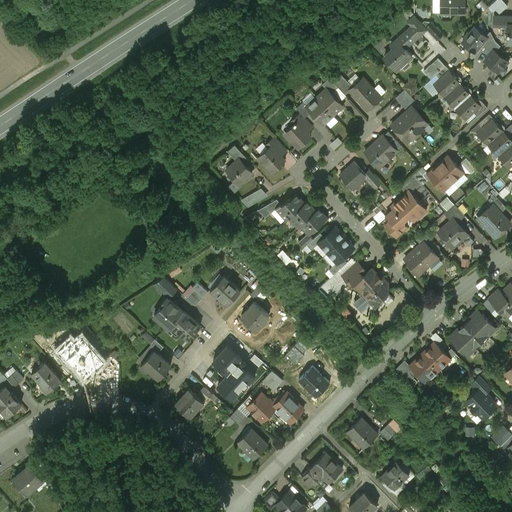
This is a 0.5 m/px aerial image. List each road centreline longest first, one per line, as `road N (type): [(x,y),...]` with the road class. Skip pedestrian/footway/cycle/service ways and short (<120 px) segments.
road 1 (residential): [(433,314),(232,511)]
road 2 (primary): [(193,0),(0,125)]
road 3 (residential): [(433,314),(313,179)]
road 4 (residential): [(0,445),(83,402),(109,401),(147,416)]
road 5 (residential): [(147,416),(232,511)]
